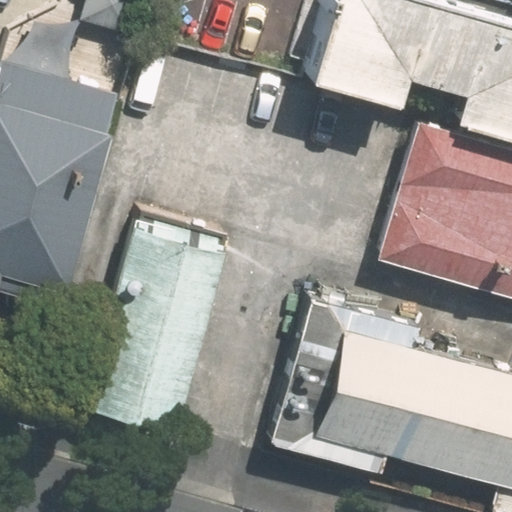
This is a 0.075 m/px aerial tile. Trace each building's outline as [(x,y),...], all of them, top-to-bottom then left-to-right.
[(130,0),(79,0),(76,20),(125,29),(130,0)] [(511,0),(330,0),(317,48),(511,101),(511,0)] [(0,283),(53,300),(58,286),(65,288),(108,128),(102,126),(113,88),(0,55),(0,283)] [(511,140),(407,111),(368,252),(511,292),(511,140)] [(224,232),(132,207),(80,401),(173,425),(224,232)] [(511,361),(322,308),(290,423),(511,485),(511,361)]
